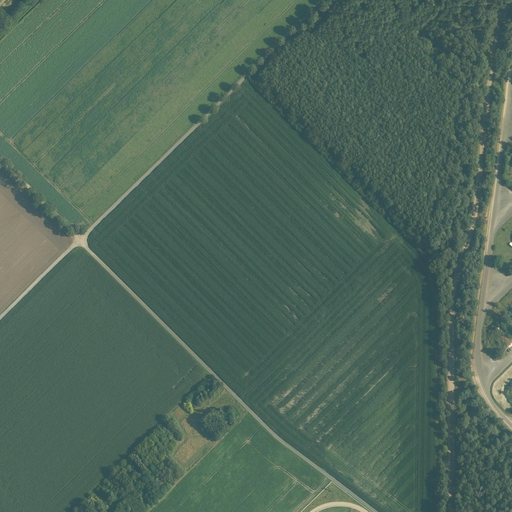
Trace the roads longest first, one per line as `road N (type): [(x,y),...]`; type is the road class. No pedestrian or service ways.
road 1 (unclassified): [(321,0),(80,241),(220,385),(370,511)]
road 2 (unknown): [(511,5),(490,83),(470,241),(451,304),(450,511)]
road 3 (track): [(0,161),(80,241),(0,320)]
